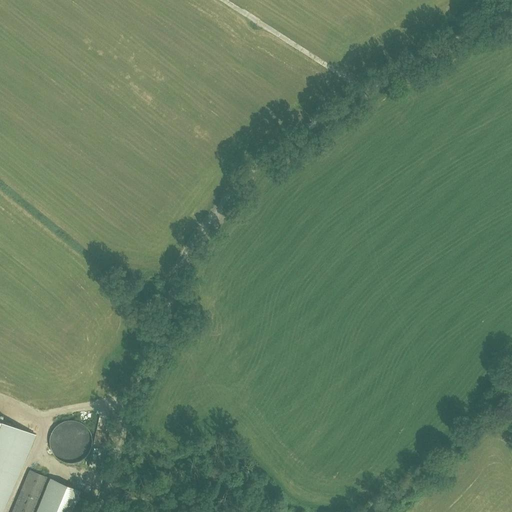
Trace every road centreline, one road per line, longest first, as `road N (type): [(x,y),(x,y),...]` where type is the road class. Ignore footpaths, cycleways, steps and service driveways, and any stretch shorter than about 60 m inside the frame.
road 1 (track): [(511,11),(399,71),(249,182),(194,251),(97,511)]
road 2 (unknown): [(366,93),(349,74),(228,0)]
